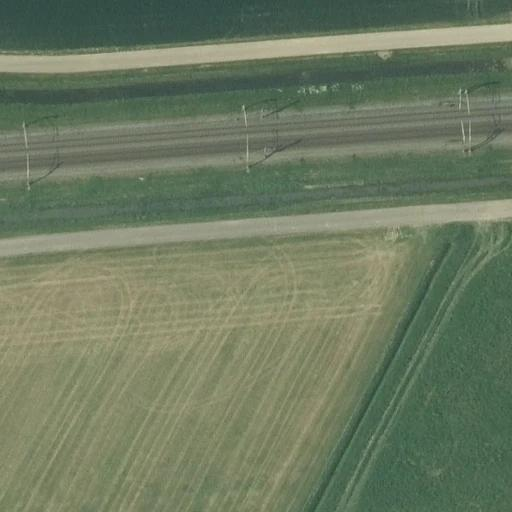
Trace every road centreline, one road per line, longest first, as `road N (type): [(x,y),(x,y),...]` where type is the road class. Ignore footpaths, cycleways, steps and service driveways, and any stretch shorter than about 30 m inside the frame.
road 1 (motorway): [(511,313),(0,353)]
road 2 (unclassified): [(511,213),(0,253)]
road 3 (motorway): [(0,406),(511,367)]
road 4 (unclassified): [(0,64),(511,30)]
